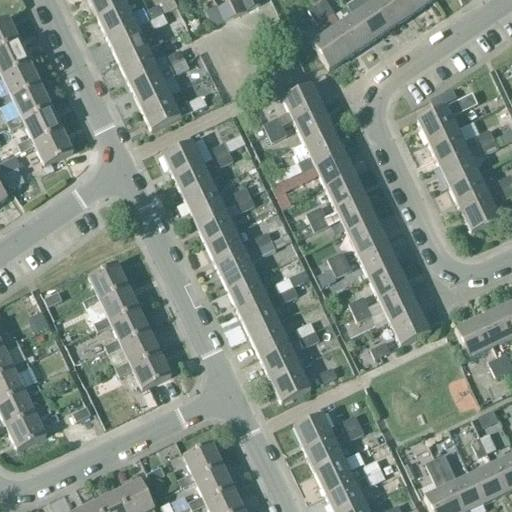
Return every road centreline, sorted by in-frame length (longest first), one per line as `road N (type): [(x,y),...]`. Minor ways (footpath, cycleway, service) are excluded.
road 1 (residential): [(510,0),(385,84),(377,107),(379,135),(442,269),(485,278),(511,265)]
road 2 (residential): [(0,491),(24,495),(227,398)]
road 3 (residential): [(227,398),(122,172)]
road 4 (residential): [(122,172),(40,0)]
road 5 (residential): [(122,172),(0,256)]
road 6 (residential): [(284,511),(227,398)]
